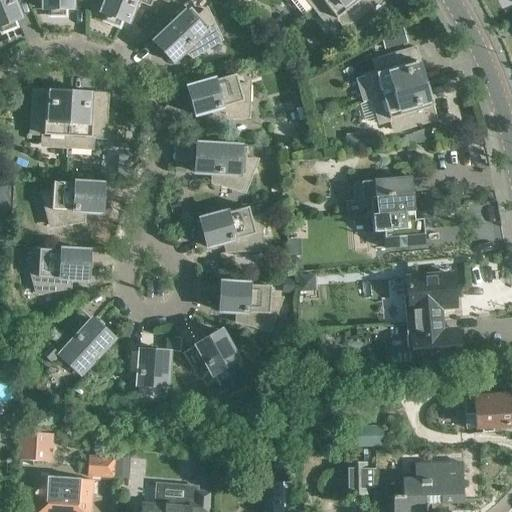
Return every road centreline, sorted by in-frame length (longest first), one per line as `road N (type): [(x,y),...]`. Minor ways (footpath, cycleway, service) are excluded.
road 1 (residential): [(151,246),(147,94),(112,62),(69,57),(22,66),(0,93)]
road 2 (residential): [(151,246),(187,276),(186,297),(158,313),(134,304),(133,266)]
road 3 (secondary): [(511,141),(465,19),(450,0)]
